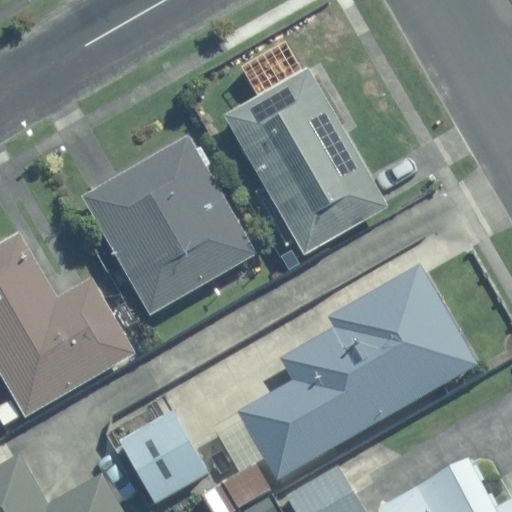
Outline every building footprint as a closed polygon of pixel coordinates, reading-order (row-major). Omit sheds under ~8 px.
[(311,67),(226,114),(307,254),(389,206),(311,67)] [(259,252),(192,134),(84,195),(124,263),(133,278),(153,314),(259,252)] [(58,297),(21,232),(0,244),(0,366),(30,417),(139,352),(94,276),(58,297)] [(133,278),(124,263),(113,270),(120,283),(133,278)] [(478,364),(422,264),(332,314),(339,327),(284,357),(297,380),(242,411),(279,480),(478,364)] [(212,472),(174,411),(123,441),(159,503),(212,472)] [(0,511),(126,511),(105,473),(50,502),(21,450),(0,462),(0,511)] [(502,511),(473,457),(381,506),(384,511),(502,511)] [(233,511),(271,489),(257,465),(205,493),(216,511),(233,511)] [(365,511),(340,467),(289,496),(298,511),(365,511)] [(279,511),(272,500),(252,510),(252,511),(279,511)]
